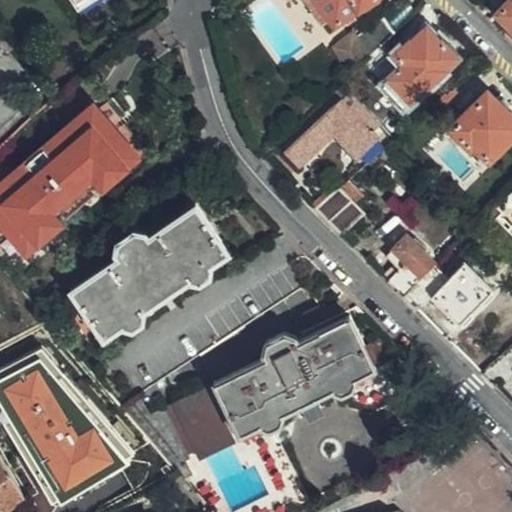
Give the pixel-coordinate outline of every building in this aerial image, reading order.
[(332,17),(320,0),(307,0),(324,23),(332,17)] [(320,0),(332,17),(337,24),(370,0),(320,0)] [(511,0),(499,13),(511,26),(511,0)] [(362,39),(375,54),(399,30),(385,16),(362,39)] [(384,66),(395,78),(413,98),(459,56),(444,40),(443,41),(430,27),(415,41),(413,40),(384,66)] [(0,36),(0,57),(10,49),(0,36)] [(395,78),(385,86),(404,106),(413,98),(395,78)] [(511,114),(488,91),(453,127),(472,146),(476,144),(492,160),(511,138),(511,114)] [(384,128),(351,94),(344,101),(343,99),(288,151),(302,165),(336,135),(359,158),(380,140),(376,135),(384,128)] [(139,155),(92,101),(0,180),(0,221),(26,251),(139,155)] [(333,224),(358,203),(366,197),(350,179),(340,187),(316,207),(333,224)] [(314,203),(316,207),(340,187),(337,184),(314,203)] [(333,224),(343,235),(367,214),(358,203),(333,224)] [(231,252),(200,205),(154,236),(150,234),(138,232),(121,243),(119,261),(76,290),(108,338),(124,327),(136,329),(147,322),(147,310),(191,281),(204,284),(213,277),(214,264),(231,252)] [(385,276),(405,295),(420,279),(436,264),(437,262),(410,234),(389,255),(396,265),(385,276)] [(347,295),(305,253),(104,385),(142,429),(169,461),(179,472),(186,480),(194,476),(188,460),(192,458),(191,455),(196,451),(172,404),(152,413),(137,393),(201,351),(204,354),(265,312),(264,310),(306,282),(322,305),(347,295)] [(436,264),(420,279),(462,322),(493,291),(466,263),(451,279),(436,264)] [(265,359),(217,382),(242,434),(262,426),(272,429),(283,423),(288,412),(333,390),(344,393),(355,388),(359,377),(379,367),(353,316),(307,339),(288,334),(268,344),(265,359)] [(84,369),(87,366),(49,320),(0,345),(0,454),(3,459),(16,481),(33,470),(20,449),(45,432),(39,423),(59,407),(66,417),(90,401),(86,395),(98,387),(84,369)] [(217,382),(172,404),(196,451),(198,455),(242,434),(217,382)] [(45,432),(66,417),(59,407),(39,423),(45,432)] [(169,461),(142,429),(72,467),(95,511),(102,511),(179,472),(169,461)] [(0,510),(25,495),(16,481),(3,459),(0,454),(0,510)]
